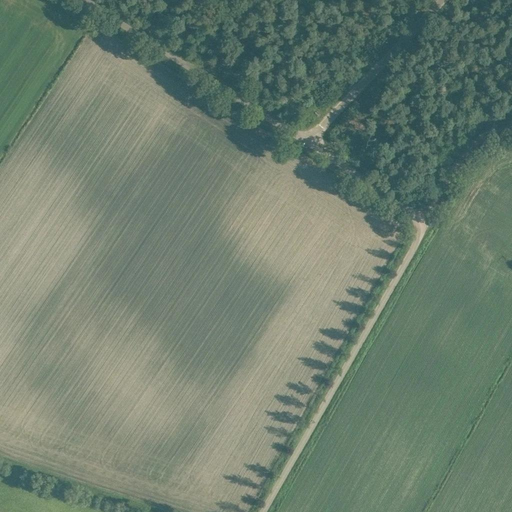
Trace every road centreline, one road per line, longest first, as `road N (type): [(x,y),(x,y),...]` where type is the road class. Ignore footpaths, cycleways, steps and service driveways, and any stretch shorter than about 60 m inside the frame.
road 1 (unclassified): [(264,511),(424,224),(300,145)]
road 2 (unclassified): [(80,0),(300,145)]
road 3 (unclassified): [(300,145),(439,0)]
road 4 (track): [(511,133),(466,151),(424,224)]
